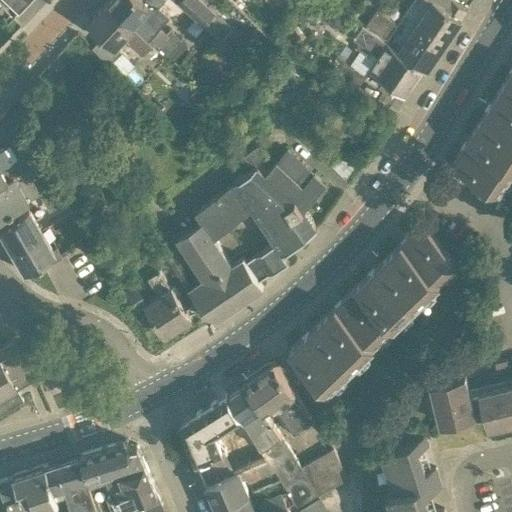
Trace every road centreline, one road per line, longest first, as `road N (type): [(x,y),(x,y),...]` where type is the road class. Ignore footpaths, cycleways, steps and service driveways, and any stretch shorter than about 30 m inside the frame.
road 1 (residential): [(144,398),(254,331),(356,233),(511,2)]
road 2 (residential): [(144,398),(108,334),(44,309),(0,280)]
road 3 (residential): [(0,449),(144,398)]
road 4 (residential): [(192,511),(144,398)]
